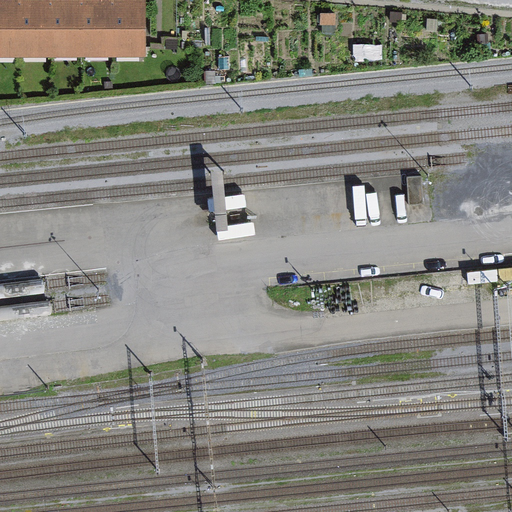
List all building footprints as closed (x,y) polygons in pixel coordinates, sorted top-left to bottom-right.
[(0,0),(0,52),(18,52),(18,0),(0,0)] [(18,0),(18,52),(50,52),(50,0),(18,0)] [(50,0),(50,52),(82,52),(82,0),(50,0)] [(82,0),(82,52),(114,52),(114,0),(82,0)] [(114,0),(114,52),(146,52),(146,0),(114,0)]
